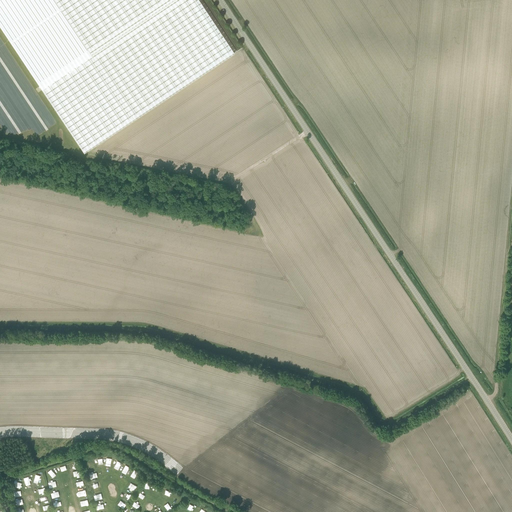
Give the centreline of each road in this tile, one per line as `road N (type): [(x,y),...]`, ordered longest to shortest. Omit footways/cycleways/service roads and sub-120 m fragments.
road 1 (tertiary): [(511,440),(219,0)]
road 2 (track): [(473,379),(384,425),(360,395),(139,328),(0,330)]
road 3 (track): [(229,511),(112,447),(0,476)]
road 4 (track): [(491,407),(511,218)]
